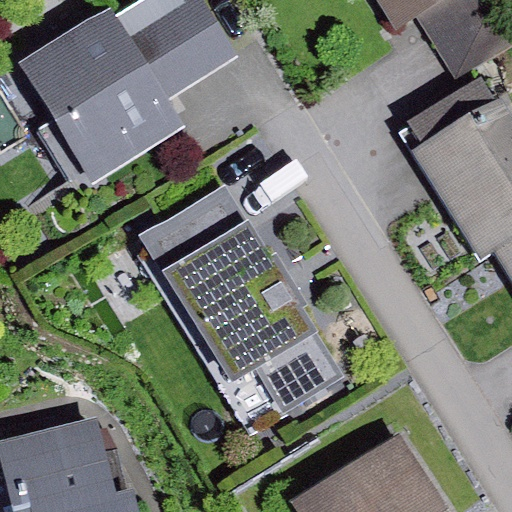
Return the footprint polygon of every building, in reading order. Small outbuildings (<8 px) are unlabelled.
[(182,0),(140,0),(116,15),(170,101),(240,58),(203,0),(187,0),(184,2),(182,0)] [(377,0),(396,29),(415,16),(441,0),(377,0)] [(511,28),(494,0),(441,0),(415,16),(454,79),(511,43),(511,28)] [(112,6),(21,62),(56,119),(39,129),(79,196),(188,129),(170,101),(116,15),(112,6)] [(481,264),(495,256),(511,245),(511,112),(489,75),(398,131),(481,264)] [(145,232),(169,271),(250,223),(225,183),(145,232)] [(169,271),(232,376),(254,363),(285,413),(346,377),(305,308),(310,305),(278,252),(271,256),(250,223),(169,271)] [(511,245),(495,256),(511,284),(511,245)] [(81,511),(120,502),(99,421),(0,446),(0,449),(16,511),(81,511)] [(448,511),(402,436),(295,502),(300,511),(448,511)] [(120,502),(81,511),(140,511),(137,497),(120,502)]
